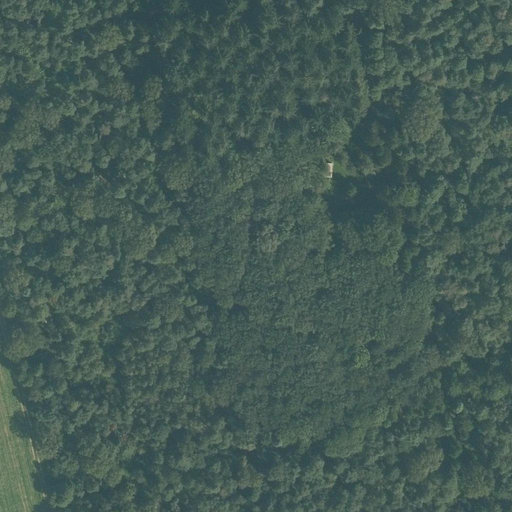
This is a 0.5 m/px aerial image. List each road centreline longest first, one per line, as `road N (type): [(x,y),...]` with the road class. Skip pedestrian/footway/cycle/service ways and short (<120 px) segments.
road 1 (track): [(379,107),(182,156),(250,448)]
road 2 (track): [(146,0),(182,156),(0,202)]
road 3 (track): [(379,107),(447,393)]
road 4 (track): [(250,448),(47,506)]
road 5 (track): [(250,448),(447,393)]
road 6 (track): [(47,506),(0,316)]
road 7 (track): [(379,107),(511,73)]
